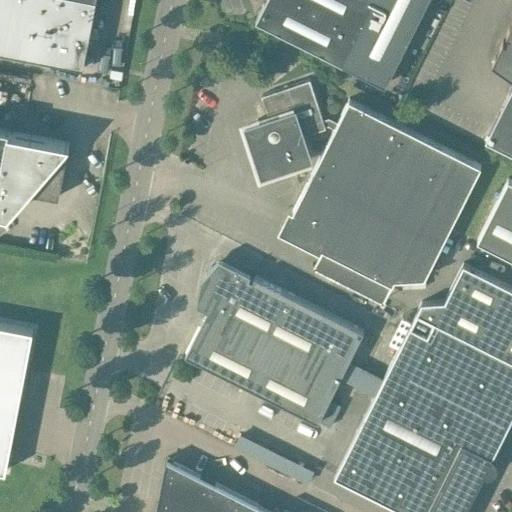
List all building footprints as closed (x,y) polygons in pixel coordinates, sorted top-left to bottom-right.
[(0,0),(0,48),(82,64),(94,0),(0,0)] [(262,0),(261,3),(254,18),(341,62),(384,84),(426,0),(262,0)] [(511,76),(511,82),(484,137),(511,150),(511,18),(505,33),(508,36),(505,41),(502,40),(491,62),(511,76)] [(251,41),(249,53),(261,55),(263,44),(251,41)] [(267,115),(243,123),(260,176),(312,158),(304,133),(325,127),(324,125),(328,124),(334,127),(292,210),(331,230),(320,251),(390,286),(394,278),(424,276),(480,164),(348,98),(337,121),(328,117),(322,119),(309,78),(261,94),(267,115)] [(0,211),(7,213),(28,190),(57,196),(65,155),(59,154),(68,142),(0,129),(0,211)] [(511,179),(507,177),(476,239),(511,256),(511,179)] [(207,308),(184,353),(317,420),(339,376),(347,360),(363,329),(254,274),(252,278),(248,276),(249,273),(219,257),(201,277),(196,302),(207,308)] [(374,394),(333,475),(407,511),(463,511),(482,474),(483,472),(491,457),(491,456),(511,414),(511,287),(462,262),(444,299),(421,301),(416,311),(382,378),(374,394)] [(0,468),(4,469),(30,328),(0,322),(0,468)] [(347,360),(339,376),(374,394),(382,378),(347,360)] [(330,398),(319,420),(329,425),(340,404),(330,398)] [(154,511),(287,511),(284,510),(282,511),(273,511),(165,457),(154,511)]
